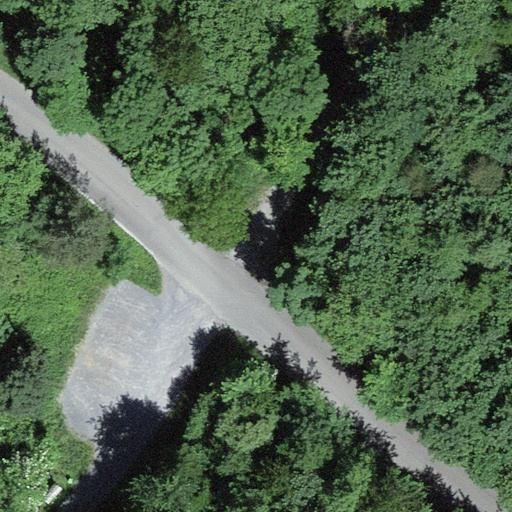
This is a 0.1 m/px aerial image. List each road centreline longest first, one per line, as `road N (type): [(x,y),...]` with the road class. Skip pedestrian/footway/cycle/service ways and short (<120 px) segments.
road 1 (unclassified): [(465,511),(0,113)]
road 2 (track): [(433,0),(305,167),(220,295)]
road 3 (track): [(87,511),(112,494),(220,295)]
